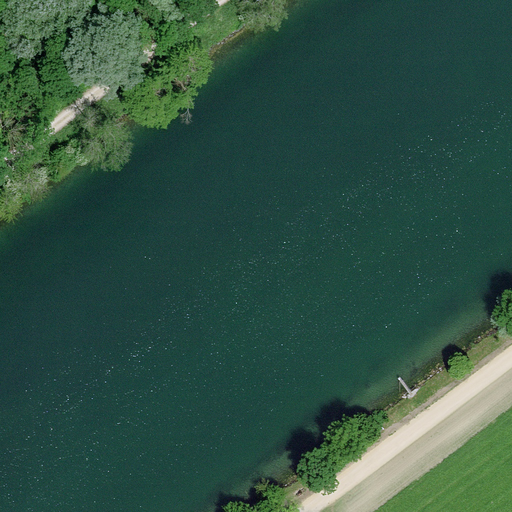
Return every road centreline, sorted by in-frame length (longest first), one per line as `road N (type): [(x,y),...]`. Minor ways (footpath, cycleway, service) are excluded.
road 1 (track): [(221,0),(0,165)]
road 2 (track): [(315,511),(511,362)]
